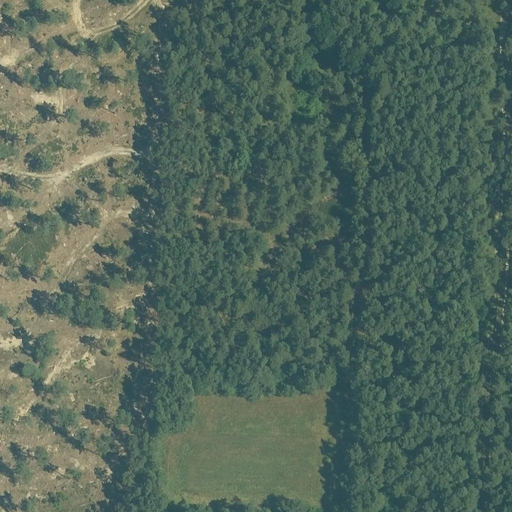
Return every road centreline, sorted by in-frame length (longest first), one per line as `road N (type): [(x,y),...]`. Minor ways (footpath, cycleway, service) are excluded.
road 1 (track): [(332,511),(358,216),(357,96),(340,66),(314,50),(309,0)]
road 2 (track): [(487,511),(511,9)]
